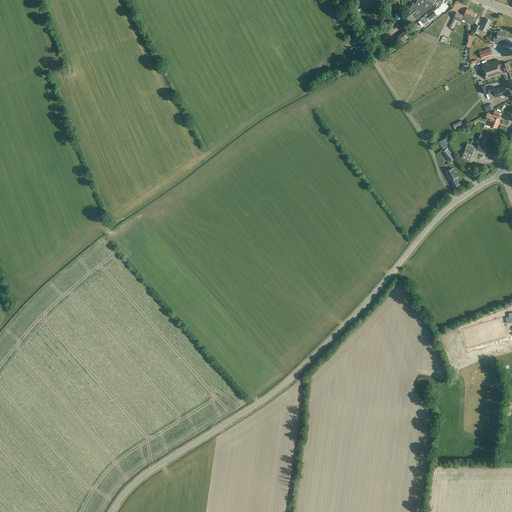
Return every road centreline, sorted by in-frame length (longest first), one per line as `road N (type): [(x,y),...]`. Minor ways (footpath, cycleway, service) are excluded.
road 1 (unclassified): [(111,511),(147,472),(293,375),(456,201)]
road 2 (unclassified): [(456,201),(373,57)]
